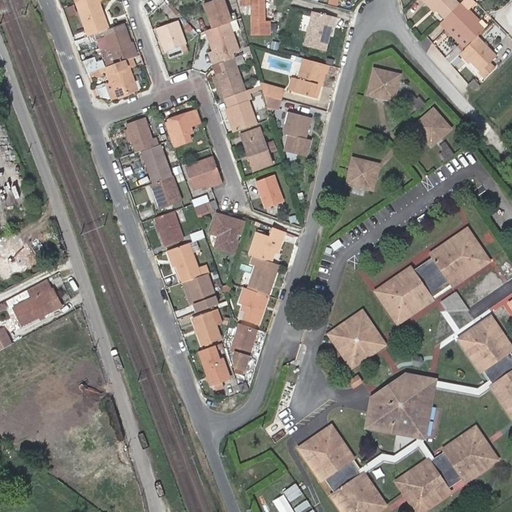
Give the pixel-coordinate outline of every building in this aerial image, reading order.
[(98,0),(79,0),(76,1),(88,36),(103,30),(106,29),(100,14),(103,13),(99,2),(98,0)] [(230,22),(231,21),(224,0),(212,0),(205,3),(212,27),(230,22)] [(264,23),(264,0),(241,0),(242,4),(253,5),(252,34),(270,34),(271,23),(270,23),(264,23)] [(437,9),(446,18),(451,13),(460,4),(456,0),(423,0),(435,11),(437,9)] [(451,13),(446,18),(440,24),(459,43),(465,49),(463,50),(465,52),(481,36),(479,34),(485,29),(479,23),(481,21),(468,8),(475,1),(474,0),(464,0),(462,2),(460,4),(451,13)] [(338,18),(312,11),(304,45),(326,50),(329,36),(334,37),(338,18)] [(106,29),(108,28),(103,13),(100,14),(106,29)] [(158,27),(166,51),(186,44),(178,20),(158,27)] [(240,50),(230,22),(212,27),(206,30),(216,59),(240,50)] [(102,52),(107,66),(128,58),(135,56),(130,43),(123,23),(108,28),(106,29),(103,30),(110,49),(102,52)] [(498,54),(481,36),(465,52),(473,60),(471,61),(482,71),(481,73),(486,77),(497,66),(491,61),(498,54)] [(465,49),(459,43),(446,57),(450,62),(465,49)] [(473,60),(465,52),(461,55),(469,63),(471,61),(473,60)] [(245,89),(234,57),(220,61),(213,64),(216,72),(224,96),(245,89)] [(107,66),(105,67),(107,73),(110,83),(116,97),(133,91),(128,76),(131,75),(129,67),(131,66),(128,58),(107,66)] [(332,66),(305,58),(299,77),(293,76),(289,90),(317,98),(321,85),(324,86),(327,74),(330,74),(332,66)] [(105,67),(87,74),(89,79),(107,73),(105,67)] [(371,99),(395,104),(400,79),(400,78),(378,73),(377,73),(371,99)] [(137,89),(131,75),(128,76),(133,91),(137,89)] [(470,83),(475,89),(480,85),(474,79),(470,83)] [(262,91),(281,97),(284,88),(259,80),(262,91)] [(110,99),(116,97),(110,83),(105,85),(110,99)] [(256,122),(245,89),(224,96),(227,106),(224,108),(232,131),(256,122)] [(281,97),(262,91),(265,102),(278,106),(281,97)] [(190,126),(201,122),(197,110),(177,117),(178,119),(165,123),(171,140),(172,146),(191,140),(188,133),(192,131),(190,126)] [(313,149),(309,148),(312,139),(307,138),(314,117),(292,110),(284,132),(289,133),(285,150),(310,158),(313,149)] [(414,128),(432,147),(451,130),(434,111),(414,128)] [(128,142),(133,154),(159,144),(156,137),(152,138),(145,118),(122,126),(124,132),(128,142)] [(242,133),(244,140),(243,140),(252,169),(270,162),(259,128),(242,133)] [(152,182),(172,175),(162,146),(141,153),(152,182)] [(206,186),(221,180),(213,157),(186,166),(193,188),(206,184),(206,186)] [(354,159),(348,183),(371,189),(377,165),(354,159)] [(254,179),(263,207),(281,201),(272,174),(254,179)] [(152,182),(151,183),(160,208),(182,201),(172,175),(152,182)] [(207,210),(217,206),(214,200),(205,203),(207,210)] [(196,214),(207,210),(205,203),(194,206),(196,214)] [(174,210),(156,216),(158,224),(161,230),(166,245),(184,239),(174,210)] [(219,238),(216,247),(234,252),(237,241),(240,233),(243,222),(215,213),(209,233),(217,236),(217,237),(219,238)] [(275,253),(283,230),(269,226),(266,235),(276,239),(271,251),(275,253)] [(268,260),(271,251),(276,239),(266,235),(255,231),(247,253),(252,255),(268,260)] [(374,295),(397,329),(433,304),(431,301),(451,286),(454,290),(490,266),(466,231),(431,256),(434,260),(413,274),(410,270),(374,295)] [(176,265),(183,282),(188,280),(201,275),(188,243),(171,249),(176,265)] [(171,249),(167,250),(172,266),(176,265),(171,249)] [(274,272),(277,263),(268,260),(252,255),(249,265),(253,267),(246,288),(267,295),(274,272)] [(196,304),(199,311),(218,303),(207,273),(203,274),(201,275),(188,280),(196,304)] [(188,280),(183,282),(191,305),(196,304),(188,280)] [(258,324),(267,295),(246,288),(243,287),(238,302),(243,304),(240,310),(246,311),(242,319),(258,324)] [(442,302),(449,311),(464,301),(458,291),(442,302)] [(221,338),(212,312),(193,319),(202,345),(221,338)] [(362,317),(338,333),(341,337),(342,339),(346,340),(346,344),(345,344),(341,344),(336,347),(352,371),(377,355),(373,349),(368,348),(369,344),(374,344),(376,343),(379,341),(362,317)] [(490,383),(494,389),(489,392),(511,424),(511,423),(511,365),(506,357),(511,354),(491,324),(489,322),(457,343),(478,375),(482,371),(490,383)] [(248,356),(257,329),(239,323),(229,350),(234,352),(232,359),(234,366),(244,369),(248,356)] [(5,325),(0,327),(0,349),(14,342),(5,325)] [(341,337),(338,333),(330,338),(336,347),(341,344),(345,344),(346,344),(346,340),(342,339),(341,337)] [(385,350),(379,341),(376,343),(374,344),(369,344),(368,348),(373,349),(377,355),(385,350)] [(214,345),(199,350),(202,360),(208,376),(210,380),(211,384),(215,383),(222,380),(230,377),(223,357),(219,358),(214,345)] [(224,386),(222,380),(215,383),(217,389),(224,386)] [(416,440),(423,441),(432,391),(432,390),(433,384),(428,383),(408,380),(407,385),(399,383),(387,392),(386,392),(396,394),(394,401),(377,398),(373,401),(368,430),(368,431),(416,440)] [(240,391),(248,387),(245,381),(237,384),(240,391)] [(432,390),(432,391),(480,399),(489,392),(494,389),(490,383),(490,384),(486,387),(478,393),(433,384),(432,390)] [(386,392),(377,398),(394,401),(396,394),(386,392)] [(436,394),(434,406),(463,410),(465,398),(436,394)] [(384,511),(385,511),(363,479),(359,482),(356,476),(349,467),(353,464),(331,431),(298,454),(320,485),(324,482),(335,498),(331,501),(338,511),(384,511)] [(428,468),(427,465),(395,487),(412,511),(429,511),(450,498),(447,494),(463,482),(466,486),(497,465),(473,432),(443,454),(444,456),(434,464),(428,468)] [(418,453),(427,465),(428,468),(434,464),(432,462),(422,447),(423,441),(416,440),(415,446),(394,460),(382,458),(360,474),(356,476),(359,482),(363,479),(384,465),(396,467),(418,453)]
